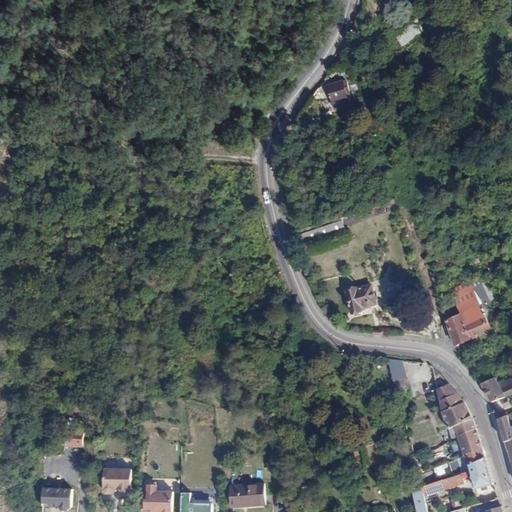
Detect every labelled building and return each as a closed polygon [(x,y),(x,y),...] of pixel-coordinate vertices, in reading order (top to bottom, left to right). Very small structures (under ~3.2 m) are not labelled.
[(407,53),(429,38),(417,20),(395,35),(407,53)] [(258,39),(242,38),(241,51),(258,53),(258,39)] [(314,51),(319,42),(302,40),(300,49),(314,51)] [(343,81),(328,86),(332,100),(349,95),(346,85),(344,85),(343,81)] [(346,122),(354,119),(351,113),(344,115),(346,122)] [(297,250),(348,233),(343,218),(291,233),(297,250)] [(234,263),(217,264),(217,275),(235,274),(234,263)] [(447,321),(456,346),(491,330),(482,309),(491,305),(481,282),(472,286),(473,288),(452,296),(461,315),(447,321)] [(370,283),(347,290),(353,314),(363,311),(362,306),(375,303),(370,283)] [(253,284),(240,285),(241,295),(253,294),(253,284)] [(429,333),(439,330),(434,314),(424,317),(429,333)] [(402,361),(388,359),(399,397),(409,394),(407,389),(410,388),(402,361)] [(433,365),(432,365),(443,412),(453,439),(458,436),(476,429),(471,414),(465,403),(433,365)] [(503,388),(511,384),(511,379),(504,383),(501,376),(496,379),(499,386),(502,384),(503,388)] [(481,380),(482,384),(492,403),(511,394),(511,384),(503,388),(502,384),(499,386),(496,379),(491,381),(489,377),(481,380)] [(506,443),(511,439),(511,414),(499,419),(506,443)] [(483,449),(476,429),(458,436),(465,456),(483,449)] [(86,437),(67,437),(67,447),(85,448),(86,437)] [(465,456),(458,459),(462,474),(472,470),(470,466),(486,459),(483,449),(465,456)] [(472,470),(473,476),(477,488),(493,483),(486,459),(470,466),(472,470)] [(424,486),(414,489),(419,511),(428,511),(425,496),(465,483),(464,479),(473,476),(472,470),(462,474),(435,482),(424,486)] [(108,471),(107,496),(114,496),(117,494),(117,491),(122,491),(122,494),(133,495),(134,472),(108,471)] [(432,472),(420,475),(424,486),(435,482),(432,472)] [(265,483),(231,486),(233,506),(249,505),(249,506),(266,505),(265,483)] [(172,511),(174,493),(158,491),(158,485),(146,485),(145,511),(172,511)] [(74,491),(49,490),(49,503),(64,503),(64,508),(74,508),(74,491)] [(190,494),(181,493),(181,511),(210,511),(211,506),(192,504),(190,494)] [(460,497),(452,499),(455,507),(462,506),(460,497)]
